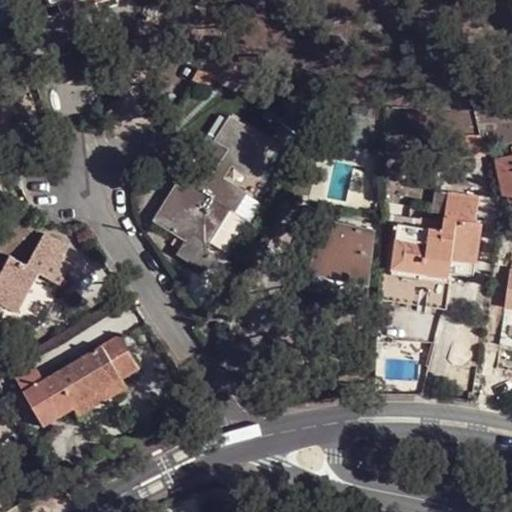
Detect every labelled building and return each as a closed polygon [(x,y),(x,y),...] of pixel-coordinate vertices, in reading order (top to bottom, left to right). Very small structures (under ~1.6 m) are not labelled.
[(105,0),(69,0),(58,3),(60,14),(105,0)] [(212,79),(223,61),(206,54),(192,78),(208,87),(212,79)] [(233,91),(246,71),(223,61),(212,79),(233,91)] [(367,110),(366,118),(371,118),(377,119),(378,110),(367,110)] [(232,210),(243,193),(222,177),(231,162),(248,173),(268,142),(230,118),(227,120),(222,116),(204,144),(216,152),(195,186),(182,176),(155,218),(187,239),(179,253),(194,263),(210,241),(208,238),(228,208),(232,210)] [(371,118),(366,118),(346,116),(339,141),(366,144),(371,118)] [(478,136),(449,134),(447,158),(486,161),(478,136)] [(511,146),(511,147),(511,150),(511,156),(496,161),(503,193),(507,193),(506,195),(506,197),(507,200),(509,202),(511,203),(511,202),(511,146)] [(448,192),(447,198),(478,203),(479,197),(448,192)] [(261,204),(243,193),(232,210),(249,222),(261,204)] [(478,203),(447,198),(442,231),(436,230),(437,222),(407,217),(406,223),(404,238),(399,237),(394,268),(378,266),(376,298),(417,304),(422,272),(430,273),(425,306),(435,307),(445,308),(450,276),(451,269),(470,273),(480,222),(475,221),(478,203)] [(295,237),(303,215),(297,214),(290,235),(295,237)] [(317,219),(303,215),(295,237),(312,241),(317,219)] [(312,263),(367,276),(370,254),(372,231),(324,219),(312,263)] [(67,249),(43,235),(27,265),(11,257),(0,276),(0,303),(17,313),(40,273),(60,284),(69,267),(60,261),(67,249)] [(222,262),(211,254),(205,264),(216,272),(222,262)] [(366,286),(367,276),(312,263),(309,272),(366,286)] [(511,266),(507,266),(503,307),(511,308),(511,266)] [(199,274),(186,297),(200,320),(221,287),(199,274)] [(53,374),(44,379),(25,390),(46,425),(61,416),(77,407),(122,380),(140,370),(119,335),(75,361),(53,374)] [(40,351),(53,374),(75,361),(61,338),(40,351)] [(25,390),(44,379),(30,357),(12,368),(25,390)] [(127,388),(122,380),(77,407),(82,415),(127,388)] [(244,511),(236,495),(222,502),(224,507),(222,508),(221,507),(211,511),(244,511)]
